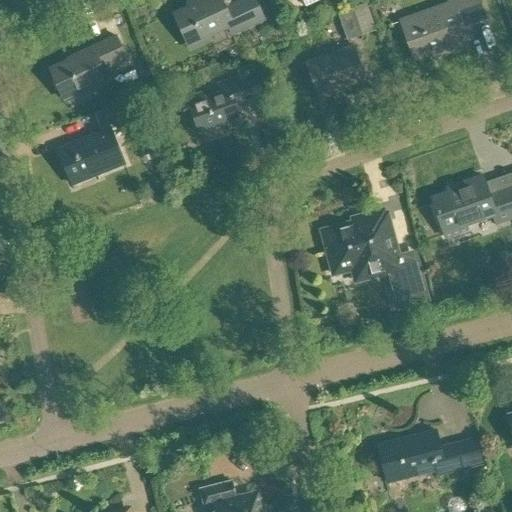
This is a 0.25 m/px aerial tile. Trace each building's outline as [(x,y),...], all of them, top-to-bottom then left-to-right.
[(232,34),(264,19),(255,0),(245,0),(226,9),(222,0),(198,0),(200,4),(176,15),(192,51),(212,42),(209,36),(228,27),(232,34)] [(463,29),(488,20),(481,0),(451,0),(400,18),(415,61),(440,51),(442,55),(469,46),(463,29)] [(362,36),(352,10),(338,15),(348,41),(362,36)] [(105,72),(129,62),(117,37),(79,54),(81,57),(52,70),(65,99),(109,79),(105,72)] [(320,96),(366,81),(354,47),(307,63),(320,96)] [(240,76),(218,84),(221,92),(204,98),(202,93),(181,100),(188,117),(194,115),(200,133),(241,118),(235,104),(262,94),(251,66),(238,71),(240,76)] [(110,129),(142,117),(135,99),(95,114),(102,132),(110,129)] [(72,184),(124,164),(110,129),(102,132),(58,149),(72,184)] [(511,217),(511,186),(490,194),(483,176),(457,185),(458,190),(432,199),(444,232),(446,239),(471,231),(469,224),(492,216),(495,224),(511,217)] [(323,232),(331,264),(335,277),(354,272),(356,281),(398,270),(395,258),(398,257),(397,255),(386,215),(384,215),(383,212),(363,217),(364,221),(347,225),(345,224),(334,227),(332,229),(323,232)] [(417,250),(397,255),(398,257),(401,270),(387,273),(397,311),(430,303),(417,250)] [(476,438),(441,447),(436,430),(379,445),(389,482),(436,470),(438,476),(483,464),(476,438)] [(260,511),(255,491),(235,496),(231,481),(199,489),(203,505),(211,503),(213,511),(260,511)]
